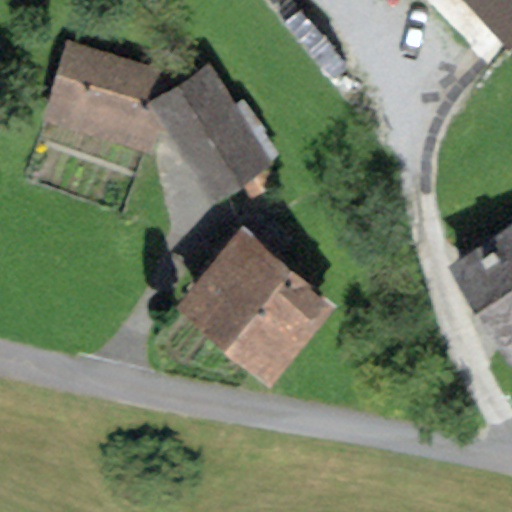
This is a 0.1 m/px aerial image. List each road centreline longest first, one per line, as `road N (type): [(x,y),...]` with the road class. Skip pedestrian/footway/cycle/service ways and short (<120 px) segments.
road 1 (unclassified): [(0,356),(511,456)]
road 2 (track): [(334,0),(356,22),(402,111),(423,225),(486,395),(511,437)]
